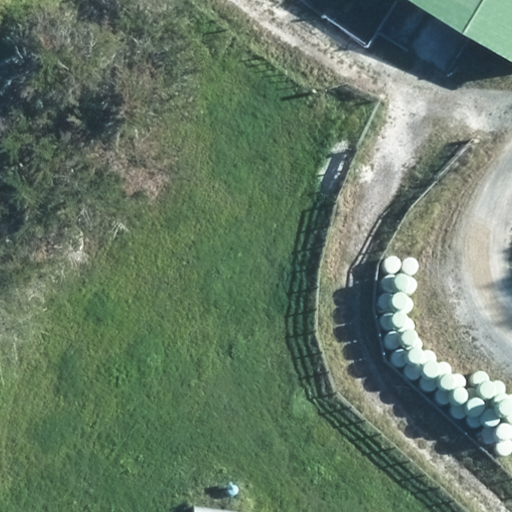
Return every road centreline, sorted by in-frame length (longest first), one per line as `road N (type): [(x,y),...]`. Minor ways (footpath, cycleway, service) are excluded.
road 1 (track): [(214,0),(381,114),(396,165),(340,260),(347,420),(455,511)]
road 2 (track): [(511,166),(466,231),(465,323),(511,375)]
